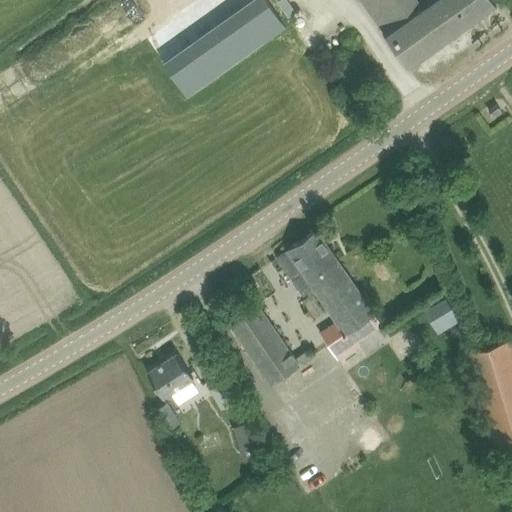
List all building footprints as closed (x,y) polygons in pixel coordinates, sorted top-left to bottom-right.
[(250,0),(161,63),(184,97),(286,26),(267,0),(250,0)] [(276,0),(286,16),(293,11),(286,0),(276,0)] [(493,0),(426,0),(383,31),(409,67),(497,4),(493,0)] [(497,103),(489,109),(493,115),(501,109),(497,103)] [(382,324),(328,245),(317,228),(278,256),(289,272),(304,294),(309,291),(313,297),(318,294),(337,323),(321,333),(335,355),(366,335),(382,324)] [(298,365),(267,316),(256,299),(228,318),(239,335),(269,383),(298,365)] [(458,317),(448,301),(434,310),(443,326),(458,317)] [(470,350),(476,369),(496,441),(511,436),(511,350),(509,339),(470,350)] [(195,378),(189,369),(178,352),(148,371),(158,388),(164,397),(195,378)] [(205,389),(215,410),(244,397),(235,376),(205,389)] [(167,401),(157,407),(169,428),(180,421),(167,401)] [(257,420),(233,427),(242,458),(265,451),(257,420)]
